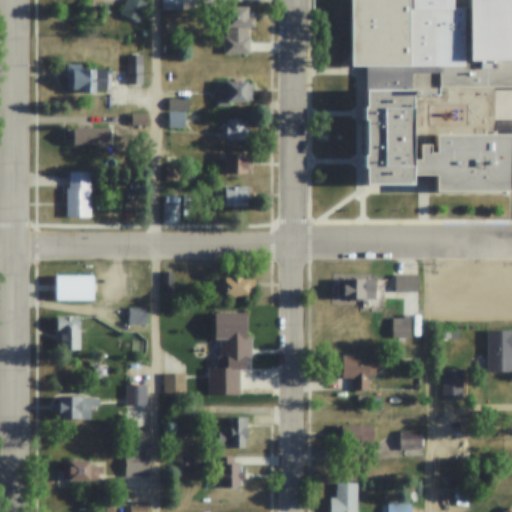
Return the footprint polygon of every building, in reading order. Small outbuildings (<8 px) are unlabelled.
[(125,0),(142,0),(147,2),(139,22),(120,14),(125,0)] [(181,0),(181,10),(161,10),(161,0),(181,0)] [(367,139),(363,139),(363,107),(367,107),(367,64),(352,64),(352,0),(453,0),(454,8),(471,7),(471,0),(511,0),(511,85),(440,85),(440,95),(415,95),(415,159),(421,159),(421,145),(431,145),(431,152),(437,152),(436,135),(511,134),(511,190),(437,191),(437,174),(415,174),(415,183),(367,183),(367,168),(363,168),(363,155),(367,155),(367,139)] [(253,18),(254,28),(248,28),(248,54),(224,54),(224,7),(248,7),(248,18),(253,18)] [(127,54),(142,54),(142,84),(128,84),(127,54)] [(109,69),(109,89),(95,89),(95,92),(84,92),(84,89),(67,89),(67,64),(82,64),(82,69),(109,69)] [(247,85),(252,85),(252,100),(247,100),(247,102),(227,102),(227,108),(213,108),(213,82),(247,82),(247,85)] [(188,99),(188,110),(168,110),(168,99),(188,99)] [(184,112),(184,128),(168,128),(168,112),(184,112)] [(127,114),(147,114),(147,125),(127,125),(127,114)] [(225,131),(225,119),(247,119),(247,141),(225,141),(225,139),(221,139),(221,131),(225,131)] [(109,128),(109,140),(97,140),(97,145),(68,145),(68,128),(109,128)] [(225,154),(250,154),(250,173),(225,173),(225,154)] [(165,164),(180,164),(180,180),(166,180),(165,164)] [(90,172),(90,217),(66,218),(66,188),(69,188),(69,172),(90,172)] [(247,187),(247,207),(215,207),(215,187),(247,187)] [(178,204),(178,223),(162,223),(162,204),(178,204)] [(172,272),(172,289),(161,289),(161,272),(172,272)] [(395,275),(418,275),(418,291),(395,291),(395,275)] [(92,276),(92,300),(55,300),(55,276),(92,276)] [(215,278),(253,278),(253,289),(248,289),(248,296),(211,296),(211,285),(215,285),(215,278)] [(374,300),(336,298),(337,279),(375,280),(374,300)] [(486,287),(493,287),(493,283),(508,283),(508,292),(511,292),(511,306),(486,306),(486,287)] [(128,308),(146,308),(146,319),(128,319),(128,308)] [(231,315),(231,322),(245,322),(245,338),(215,338),(215,315),(231,315)] [(78,317),(78,349),(56,350),(56,317),(78,317)] [(392,319),(409,319),(409,338),(392,338),(392,319)] [(511,329),(511,371),(486,371),(486,329),(511,329)] [(250,346),(250,383),(201,383),(201,368),(225,367),(225,346),(250,346)] [(341,355),(375,355),(375,375),(367,375),(367,390),(352,390),(351,377),(337,377),(337,371),(341,370),(341,355)] [(184,372),(184,395),(163,395),(163,372),(184,372)] [(126,384),(146,384),(146,404),(126,404),(126,384)] [(57,403),(57,396),(90,396),(90,399),(98,399),(98,407),(90,407),(90,419),(58,419),(57,410),(54,410),(54,403),(57,403)] [(412,408),(417,403),(421,408),(416,413),(412,408)] [(194,404),(194,414),(176,415),(176,404),(194,404)] [(230,432),(230,417),(247,417),(247,440),(244,440),(244,448),(230,449),(230,445),(218,445),(218,432),(230,432)] [(334,425),(364,425),(364,443),(334,444),(334,425)] [(398,431),(419,429),(421,447),(400,449),(398,431)] [(147,454),(147,476),(124,476),(124,455),(147,454)] [(232,456),(232,465),(239,465),(239,472),(243,472),(243,480),(239,480),(239,488),(213,488),(213,466),(193,466),(193,456),(232,456)] [(102,465),(102,472),(97,472),(97,481),(69,481),(69,479),(62,479),(62,462),(69,462),(69,460),(90,460),(90,465),(102,465)] [(445,476),(462,473),(464,481),(446,484),(445,476)] [(336,491),(356,491),(356,511),(330,511),(330,498),(336,498),(336,491)]
